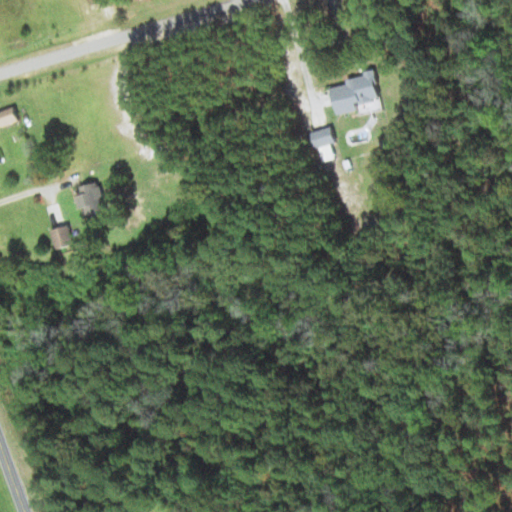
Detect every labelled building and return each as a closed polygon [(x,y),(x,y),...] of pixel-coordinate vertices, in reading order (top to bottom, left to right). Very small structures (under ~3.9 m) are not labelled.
[(338,115),(359,110),(358,104),(382,99),(376,69),(365,71),(366,75),(347,79),(348,84),(332,87),(338,115)] [(0,112),(0,164),(2,164),(0,156),(0,127),(21,121),(17,108),(0,112)] [(337,142),(332,126),(313,132),(323,163),(336,158),(332,144),(337,142)] [(79,186),(81,194),(76,196),(79,209),(85,208),(86,215),(107,210),(100,181),(79,186)] [(74,245),(69,225),(51,229),(56,249),(74,245)]
